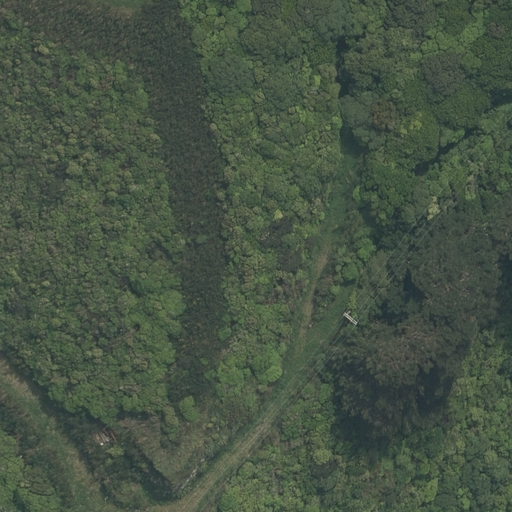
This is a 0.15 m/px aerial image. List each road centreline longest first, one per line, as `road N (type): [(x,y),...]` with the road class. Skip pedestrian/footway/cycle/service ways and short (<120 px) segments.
road 1 (track): [(0,355),(101,501),(174,511),(283,379),(358,141),(511,91)]
road 2 (track): [(335,0),(358,141)]
